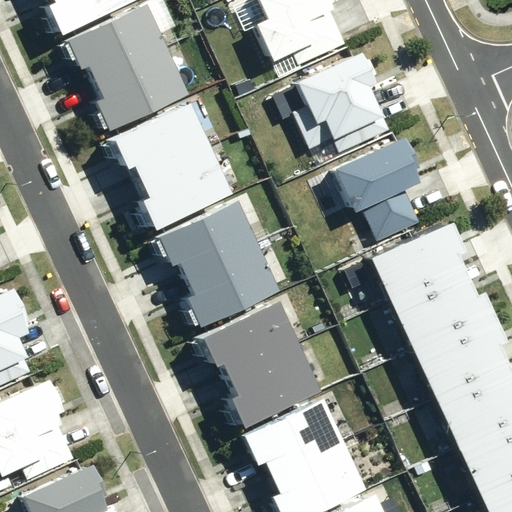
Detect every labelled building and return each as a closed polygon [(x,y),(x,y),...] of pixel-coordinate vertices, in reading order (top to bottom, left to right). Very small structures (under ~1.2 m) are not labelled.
[(111,0),(35,0),(34,0),(48,29),(111,0)] [(251,0),(258,14),(246,20),(263,56),(286,45),(293,60),(338,39),(319,0),(251,0)] [(177,90),(135,1),(57,38),(71,66),(77,63),(92,94),(85,97),(99,127),(177,90)] [(300,102),(287,108),(304,144),(327,133),(335,149),(379,128),(359,84),(366,81),(351,49),(288,78),(300,102)] [(221,189),(179,100),(101,136),(114,165),(121,162),(136,193),(129,196),(143,226),(221,189)] [(390,134),(326,164),(346,206),(356,202),(372,235),(412,216),(396,183),(410,177),(390,134)] [(269,287),(227,198),(149,234),(163,263),(169,260),(184,291),(177,294),(191,323),(269,287)] [(436,218),(360,254),(481,511),(511,511),(511,385),(508,388),(484,338),(491,335),(468,287),(463,290),(442,247),(448,244),(436,218)] [(0,381),(26,369),(19,355),(21,354),(12,336),(29,327),(7,283),(0,286),(0,381)] [(310,384),(268,295),(190,331),(203,360),(210,357),(225,388),(218,391),(232,420),(310,384)] [(0,472),(18,464),(25,479),(71,456),(53,420),(57,417),(53,409),(58,406),(54,400),(58,398),(44,375),(0,395),(0,472)] [(294,511),(354,484),(312,395),(234,431),(248,460),(254,457),(269,488),(262,491),(272,511),(294,511)] [(104,457),(18,489),(26,511),(97,511),(121,503),(104,457)] [(373,511),(362,488),(311,511),(373,511)]
